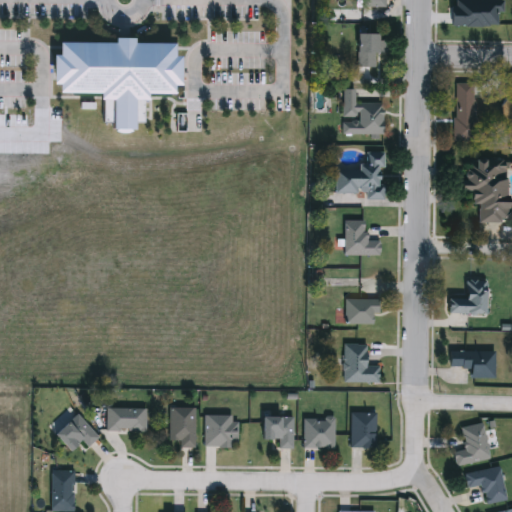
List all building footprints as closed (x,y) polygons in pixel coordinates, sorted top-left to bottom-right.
[(385,0),(385,9),(362,9),(362,0),(385,0)] [(375,35),(375,68),(354,68),(354,35),(375,35)] [(118,44),(118,39),(138,39),(137,44),(177,44),(177,57),(184,57),(184,85),(177,85),(177,94),(151,94),(151,100),(146,100),(145,123),(139,123),(139,130),(117,130),(117,123),(106,123),(106,100),(104,100),(104,94),(62,94),(63,84),(56,84),(56,56),(62,56),(63,44),(118,44)] [(473,83),(473,142),(453,142),(452,83),(473,83)] [(381,135),(341,135),(341,90),(354,90),(354,103),(381,103),(381,135)] [(363,194),(334,194),(334,170),(357,171),(357,166),(365,166),(365,153),(382,153),(382,200),(363,200),(363,194)] [(503,160),(504,223),(476,223),(476,205),(468,205),(467,192),(457,192),(457,182),(463,182),(463,161),(503,160)] [(342,256),(342,221),(364,221),(364,242),(378,242),(378,256),(342,256)] [(445,314),(446,298),(463,299),(464,280),(485,280),(485,315),(445,314)] [(342,325),(342,300),(375,300),(375,314),(371,314),(371,325),(342,325)] [(341,383),(341,345),(365,345),(365,367),(377,367),(377,383),(341,383)] [(493,378),(467,378),(467,368),(447,367),(447,351),(494,352),(493,378)] [(177,448),(177,441),(167,441),(167,408),(194,408),(194,448),(177,448)] [(144,409),(144,432),(104,432),(104,409),(144,409)] [(67,452),(51,436),(74,414),(97,438),(86,449),(79,441),(67,452)] [(348,448),(348,414),(373,414),(373,448),(348,448)] [(202,416),(236,416),(236,447),(202,447),(202,416)] [(259,417),(291,418),(291,449),(276,449),(276,439),(259,439),(259,417)] [(333,418),(333,449),(301,449),(301,418),(333,418)] [(459,428),(481,424),(488,460),(454,466),(452,453),(463,451),(459,428)] [(498,467),(504,501),(484,505),(480,486),(465,489),(462,475),(498,467)] [(73,471),(73,511),(49,511),(49,471),(73,471)]
